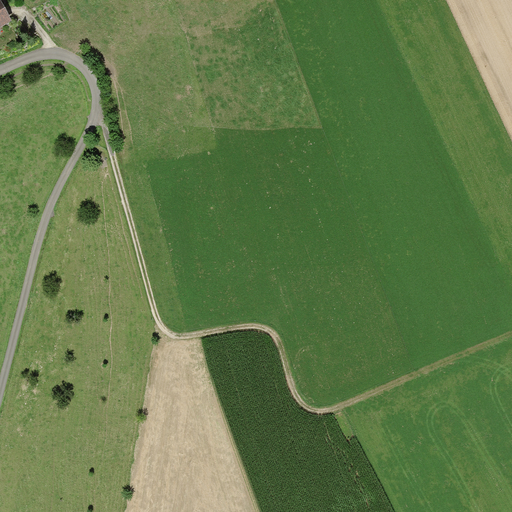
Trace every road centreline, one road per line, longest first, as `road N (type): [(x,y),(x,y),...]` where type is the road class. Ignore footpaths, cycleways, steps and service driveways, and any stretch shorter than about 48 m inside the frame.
road 1 (track): [(99,110),(167,336),(258,324),(277,338),(298,400),(316,410),(343,407),(511,333)]
road 2 (unclassified): [(0,402),(49,210),(99,110),(93,78),(74,58),(48,54),(0,71)]
